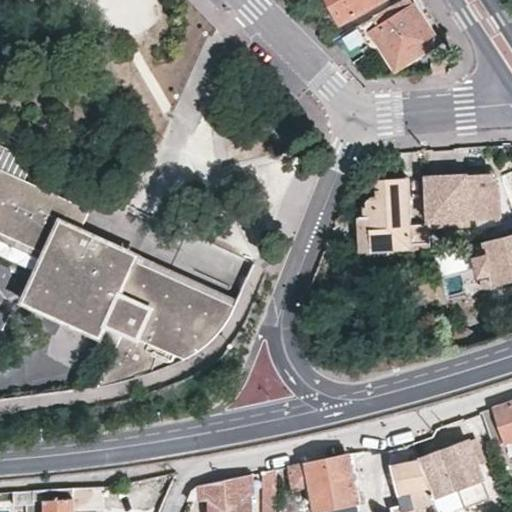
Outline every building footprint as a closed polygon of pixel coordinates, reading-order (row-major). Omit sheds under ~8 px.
[(384,0),(328,0),(341,24),(384,0)] [(405,0),(334,41),(356,63),(369,55),(365,48),(379,40),(398,71),(441,42),(413,0),(405,0)] [(85,205),(0,165),(0,225),(40,244),(37,251),(18,293),(70,317),(79,299),(103,311),(101,315),(104,317),(118,323),(93,378),(108,375),(133,369),(142,366),(152,362),(187,343),(195,338),(202,332),(225,312),(229,303),(130,256),(124,269),(99,257),(107,239),(76,225),(77,222),(85,205)] [(502,214),(500,183),(492,170),(427,175),(430,222),(430,225),(471,222),(471,216),(502,214)] [(430,225),(430,222),(414,223),(411,175),(378,176),(379,195),(372,195),(372,209),(367,209),(369,249),(431,245),(430,225)] [(133,249),(77,222),(76,225),(107,239),(99,257),(124,269),(130,256),(133,250),(133,249)] [(40,244),(0,225),(0,233),(35,250),(37,251),(40,244)] [(511,232),(485,240),(487,253),(483,255),(478,262),(461,266),(468,292),(511,281),(511,232)] [(97,332),(104,317),(101,315),(103,311),(79,299),(70,317),(18,293),(37,251),(35,250),(15,293),(97,332)] [(232,296),(133,250),(130,256),(229,303),(232,296)] [(246,275),(253,262),(233,253),(227,266),(246,275)] [(511,403),(487,412),(501,448),(511,444),(511,446),(511,403)] [(479,440),(423,463),(433,488),(437,497),(460,488),(468,506),(492,496),(479,465),(487,462),(479,440)] [(433,488),(423,463),(419,454),(415,456),(417,463),(393,473),(401,499),(433,488)] [(362,502),(352,455),(328,459),(294,466),(298,489),(314,486),(318,511),(347,511),(346,505),(362,502)] [(279,511),(282,468),(272,470),(270,511),(279,511)] [(257,511),(254,474),(225,479),(204,483),(202,484),(200,485),(198,488),(193,498),(192,499),(213,501),(213,511),(257,511)] [(96,492),(102,491),(101,485),(81,486),(82,496),(96,492)] [(81,511),(82,496),(81,486),(49,487),(48,511),(81,511)] [(48,511),(49,487),(19,490),(20,504),(33,503),(34,511),(48,511)] [(442,511),(437,497),(433,488),(401,499),(405,509),(397,511),(396,511),(442,511)]
